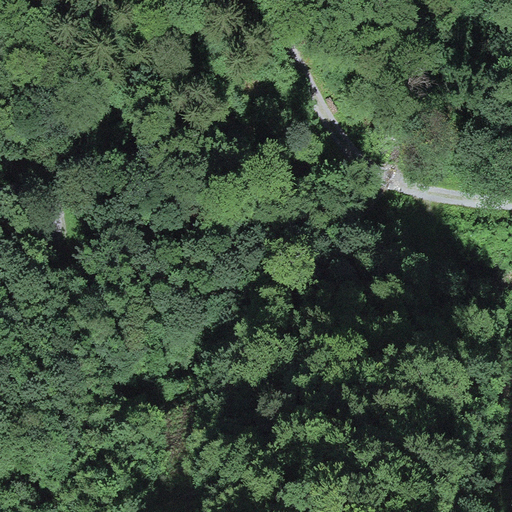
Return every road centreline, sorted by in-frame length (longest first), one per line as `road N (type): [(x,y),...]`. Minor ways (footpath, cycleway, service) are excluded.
road 1 (track): [(511,205),(378,174),(288,42),(243,0)]
road 2 (track): [(0,200),(46,207),(50,227),(44,245),(0,252)]
